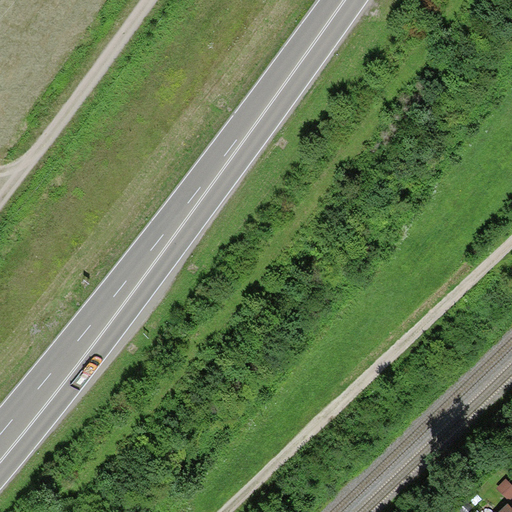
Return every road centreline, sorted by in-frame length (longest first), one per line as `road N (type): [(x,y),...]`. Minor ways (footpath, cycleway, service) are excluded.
road 1 (trunk): [(0,446),(56,384),(345,0)]
road 2 (track): [(511,238),(226,511)]
road 3 (track): [(0,187),(143,0)]
